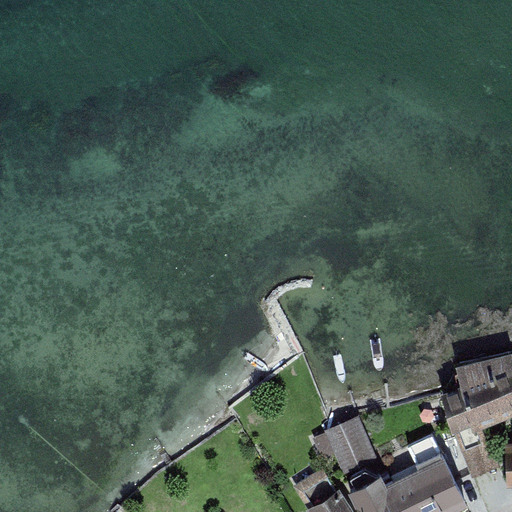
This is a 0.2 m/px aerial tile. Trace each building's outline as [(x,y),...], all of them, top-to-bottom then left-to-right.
[(461,367),(465,386),(446,394),(454,425),(474,475),(491,468),(473,418),(510,403),(511,385),(511,361),(511,356),(461,367)] [(373,457),(357,420),(328,432),(344,470),(373,457)] [(398,511),(441,511),(466,500),(433,433),(409,446),(420,469),(386,485),(398,511)] [(398,511),(386,485),(380,474),(372,479),(366,468),(351,475),(357,485),(351,488),(362,511),(398,511)] [(351,511),(328,475),(304,490),(316,507),(311,510),(311,511),(351,511)]
